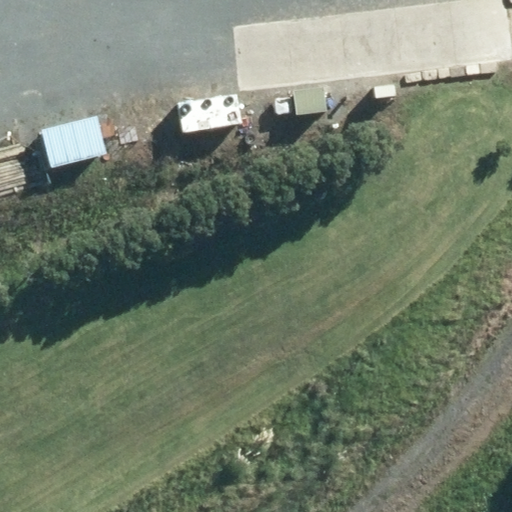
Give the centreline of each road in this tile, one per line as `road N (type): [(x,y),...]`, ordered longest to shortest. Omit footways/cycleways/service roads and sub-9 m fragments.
road 1 (track): [(486,0),(0,84)]
road 2 (track): [(511,358),(365,511)]
